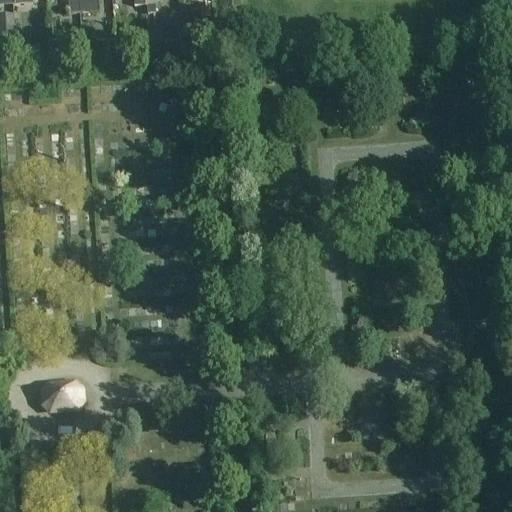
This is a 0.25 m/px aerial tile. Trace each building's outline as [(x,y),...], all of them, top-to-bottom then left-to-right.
[(83,15),(81,0),(71,0),(72,15),(83,15)] [(101,0),(81,0),(83,15),(102,13),(101,0)] [(202,20),(211,19),(210,6),(201,7),(202,20)] [(0,51),(17,51),(15,18),(0,18),(0,51)] [(234,374),(234,356),(225,356),(226,374),(234,374)] [(51,418),(79,416),(85,408),(84,394),(76,388),(50,390),(43,398),(44,411),(51,418)]
